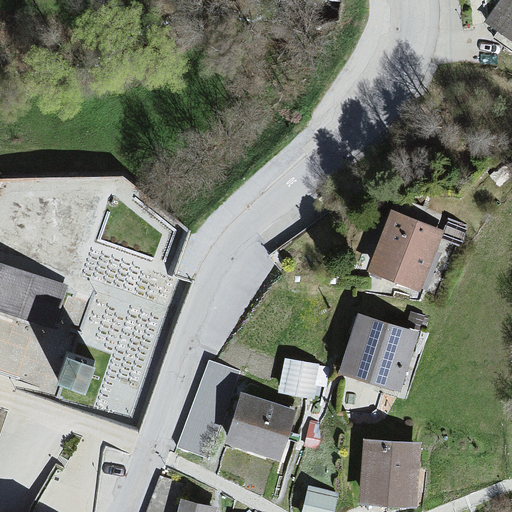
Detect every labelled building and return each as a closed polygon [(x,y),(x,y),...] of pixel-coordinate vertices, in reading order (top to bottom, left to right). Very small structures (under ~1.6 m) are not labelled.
[(511,7),(505,3),(489,28),(511,43),(511,7)] [(398,214),(374,273),(425,293),(448,234),(398,214)] [(0,311),(55,327),(68,285),(0,263),(0,311)] [(367,315),(349,373),(403,390),(421,332),(367,315)] [(96,368),(68,358),(58,386),(86,395),(96,368)] [(321,369),(288,363),(282,396),(315,402),(321,369)] [(210,365),(179,449),(210,460),(241,376),(210,365)] [(249,395),(234,444),(286,460),(301,411),(249,395)] [(422,444),(370,443),(368,504),(421,505),(422,444)] [(336,511),(340,497),(312,490),(307,511),(336,511)] [(217,511),(219,502),(181,495),(177,511),(217,511)]
